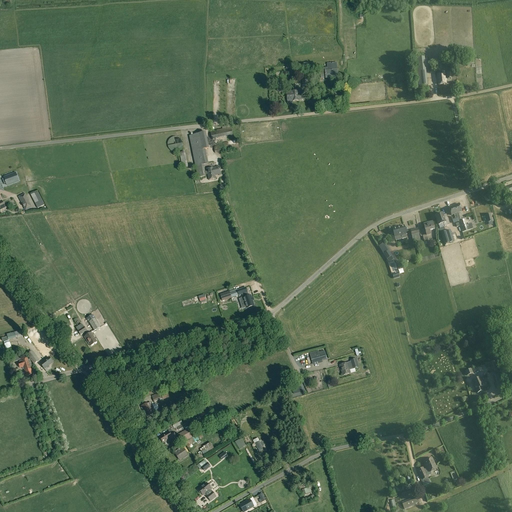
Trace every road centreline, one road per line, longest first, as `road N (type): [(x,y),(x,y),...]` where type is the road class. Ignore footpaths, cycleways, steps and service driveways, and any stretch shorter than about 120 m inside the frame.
road 1 (unclassified): [(83,368),(260,318),(367,227),(511,176)]
road 2 (unclassified): [(214,511),(322,451),(414,433),(511,390)]
road 3 (unclassified): [(0,148),(270,118)]
road 4 (track): [(511,85),(270,118)]
road 5 (unclassified): [(193,511),(83,368)]
road 6 (unclassified): [(83,368),(0,260)]
